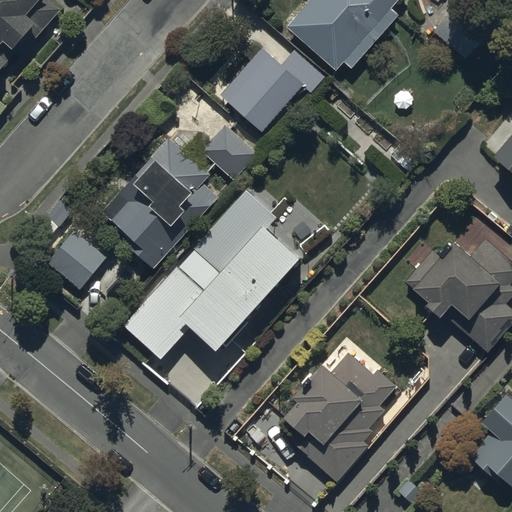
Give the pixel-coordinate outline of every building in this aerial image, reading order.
[(22,54),(60,7),(61,6),(52,0),(0,0),(0,72),(18,51),(22,54)] [(307,0),(285,24),(334,68),(344,57),(353,65),(400,13),(390,4),(393,0),(307,0)] [(280,63),(261,46),(220,91),(263,130),(304,84),(310,89),(324,74),(294,48),(280,63)] [(224,125),(203,151),(236,178),(257,153),(224,125)] [(511,128),(492,153),(511,169),(511,219),(503,230),(511,236),(511,128)] [(153,266),(215,193),(201,181),(210,171),(164,133),(99,211),(127,235),(122,240),(153,266)] [(215,347),(297,250),(268,226),(278,215),(240,183),(190,242),(218,267),(201,287),(173,262),(121,322),(162,357),(189,325),(215,347)] [(105,253),(76,228),(48,260),(77,285),(105,253)] [(511,278),(511,258),(485,237),(472,254),(453,239),(440,255),(431,247),(404,280),(427,299),(425,302),(439,313),(440,312),(490,352),(511,324),(511,307),(505,302),(511,293),(511,283),(510,281),(511,278)] [(331,370),(320,360),(291,393),(296,398),(282,414),(301,431),(292,441),(336,479),(368,443),(363,439),(373,428),(369,425),(385,407),(380,403),(397,384),(377,367),(372,372),(348,351),(331,370)] [(511,485),(511,396),(504,389),(478,417),(491,429),(469,453),(497,478),(500,474),(511,485)]
